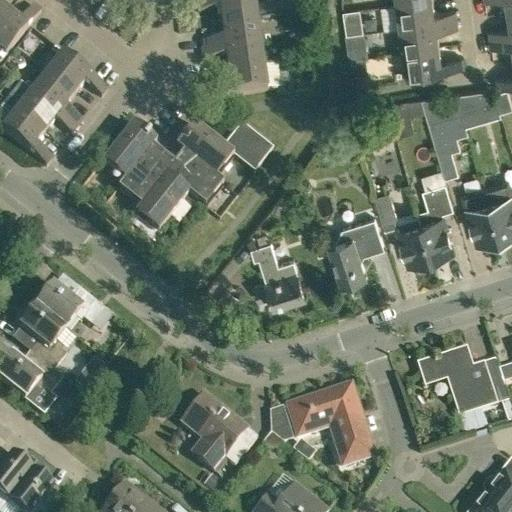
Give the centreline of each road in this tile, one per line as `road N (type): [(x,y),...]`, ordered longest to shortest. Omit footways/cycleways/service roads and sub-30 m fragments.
road 1 (residential): [(63,229),(227,358),(271,365),(365,338)]
road 2 (residential): [(37,208),(147,73)]
road 3 (residential): [(365,338),(511,289)]
road 4 (residential): [(406,467),(365,338)]
road 5 (residential): [(147,73),(50,0)]
